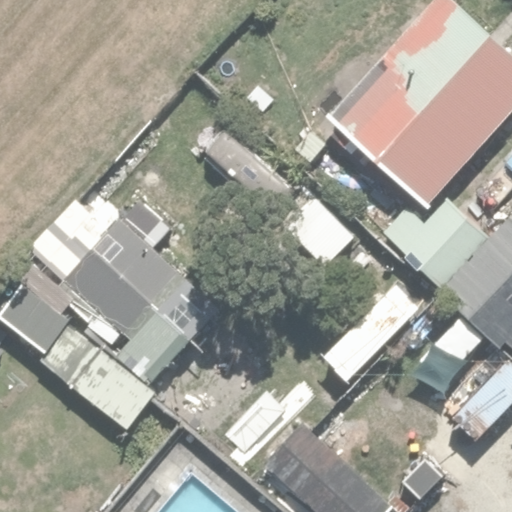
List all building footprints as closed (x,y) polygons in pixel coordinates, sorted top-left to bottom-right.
[(421,0),(329,106),(423,188),(511,85),(511,38),(467,0),(421,0)] [(63,271),(122,323),(175,263),(116,211),(63,271)] [(456,291),(511,335),(511,280),(484,258),(456,291)] [(35,348),(122,420),(155,380),(28,275),(2,307),(41,340),(35,348)] [(426,425),(511,507),(511,377),(507,382),(486,362),(426,425)] [(264,459),(327,511),(368,511),(388,489),(300,416),(264,459)]
